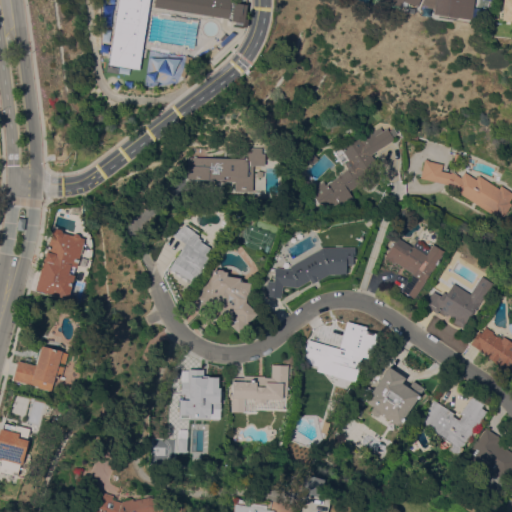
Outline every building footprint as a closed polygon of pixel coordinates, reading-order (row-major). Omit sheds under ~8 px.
[(150,0),(139,69),(108,64),(118,0),(150,0)] [(235,23),(234,23),(234,21),(231,20),(232,18),(228,17),(228,18),(154,6),(155,0),(235,0),(235,2),(247,4),(245,18),(248,18),(247,26),(242,26),(243,22),(236,21),(235,23)] [(473,0),(471,19),(433,13),(435,0),(473,0)] [(502,0),(511,0),(511,20),(501,19),(502,0)] [(387,127),(389,130),(393,127),(397,132),(392,135),(395,139),(371,154),(378,165),(370,170),(372,173),(366,177),(369,182),(360,187),(358,184),(349,190),(353,197),(351,198),(351,200),(347,202),(345,202),(340,205),(339,202),(327,208),(323,201),(317,205),(313,199),(315,198),(310,189),(323,181),(325,184),(338,176),(337,175),(348,168),(344,162),(349,160),(342,148),(360,137),(361,138),(379,126),(382,131),(387,127)] [(187,156),(240,159),(240,146),(262,147),(261,153),(264,153),(264,165),(253,165),(252,190),(233,189),(234,181),(217,180),(217,175),(186,174),(187,156)] [(311,165),(305,159),(311,152),(318,157),(311,165)] [(443,164),(441,170),(451,173),(452,171),(461,177),(465,171),(476,178),(479,174),(499,188),(501,185),(511,191),(511,196),(509,201),(511,203),(501,220),(454,188),(453,190),(447,186),(448,185),(445,183),(420,178),(425,159),(443,164)] [(26,218),(24,230),(17,229),(18,217),(26,218)] [(200,235),(198,237),(202,239),(201,240),(210,247),(206,254),(210,257),(206,263),(205,262),(200,269),(201,270),(192,284),(169,268),(185,243),(172,234),(185,225),(200,235)] [(43,258),(45,258),(51,234),(52,234),(53,231),(56,228),(61,229),(63,232),(73,235),(74,234),(75,233),(77,233),(78,234),(79,234),(80,237),(84,238),(77,267),(71,265),(68,273),(74,275),(68,298),(35,289),(43,258)] [(432,271),(431,271),(426,279),(414,298),(402,290),(412,273),(395,262),(394,264),(391,262),(391,261),(388,259),(387,259),(384,257),(397,237),(412,246),(416,240),(430,248),(433,243),(445,251),(432,271)] [(312,284),(310,281),(297,288),(273,285),(275,266),(293,269),(298,265),(296,261),(310,253),(321,247),(321,246),(355,246),(355,255),(354,255),(354,260),(352,260),(352,262),(351,262),(351,264),(347,264),(347,275),(329,274),(312,284)] [(218,270),(219,269),(223,269),(223,270),(227,271),(227,275),(240,277),(240,281),(250,282),(249,294),(247,294),(246,301),(258,313),(238,332),(211,304),(201,314),(188,301),(211,278),(213,278),(212,269),(218,270)] [(470,294),(482,276),(492,282),(478,305),(477,304),(476,306),(463,327),(453,321),(455,318),(448,313),(447,315),(439,310),(437,313),(424,305),(433,291),(441,295),(443,291),(447,293),(453,282),(470,294)] [(339,348),(347,320),(367,326),(366,330),(376,333),(373,342),(366,341),(355,381),(317,370),(318,366),(302,361),(308,339),(339,348)] [(511,373),(496,364),(497,362),(470,343),(479,331),(481,333),(486,326),(493,331),(492,333),(497,336),(498,335),(502,338),(504,335),(511,340),(511,373)] [(35,365),(41,345),(68,353),(65,363),(59,361),(58,365),(63,366),(61,377),(55,375),(50,390),(38,387),(38,386),(13,379),(18,360),(35,365)] [(244,377),(244,374),(265,375),(265,376),(271,377),(271,364),(288,364),(287,394),(282,394),(282,398),(266,398),(266,402),(255,402),(255,397),(244,397),(244,411),(231,411),(232,376),(244,377)] [(389,366),(405,378),(402,382),(409,387),(413,380),(415,382),(423,388),(398,425),(380,413),(378,415),(375,415),(373,413),(372,411),(372,408),(373,405),(366,400),(389,366)] [(191,367),(191,377),(224,378),(223,406),(201,405),(201,410),(173,409),(174,379),(175,379),(176,367),(191,367)] [(453,412),(452,415),(459,420),(462,414),(460,413),(472,394),(484,403),(481,407),(486,411),(457,455),(448,449),(452,443),(419,421),(434,399),(453,412)] [(17,475),(0,470),(0,461),(1,462),(1,459),(0,458),(0,428),(2,428),(3,422),(15,426),(15,424),(16,424),(17,420),(37,425),(23,475),(17,473),(17,475)] [(500,437),(497,442),(511,452),(511,470),(506,479),(491,469),(482,482),(459,466),(486,427),(500,437)] [(320,497),(299,492),(303,474),(324,479),(320,497)] [(101,511),(103,509),(87,504),(92,488),(114,495),(113,499),(121,502),(122,501),(132,498),(133,500),(149,496),(170,502),(170,501),(188,506),(186,511),(101,511)] [(234,511),(235,505),(247,507),(248,501),(274,506),(273,511),(234,511)]
